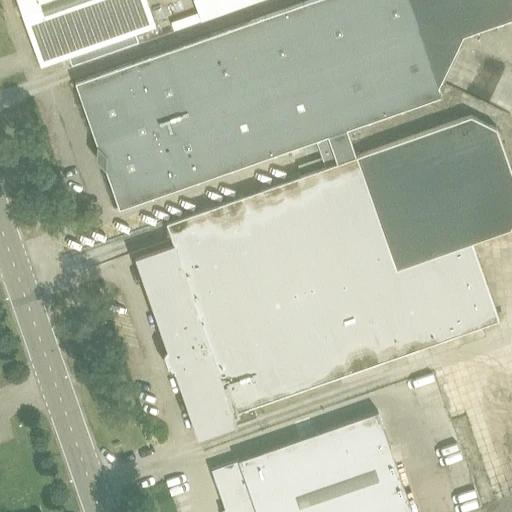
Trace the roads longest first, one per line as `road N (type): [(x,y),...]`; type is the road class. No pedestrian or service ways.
road 1 (unknown): [(85,470),(511,328)]
road 2 (tertiary): [(100,511),(0,222)]
